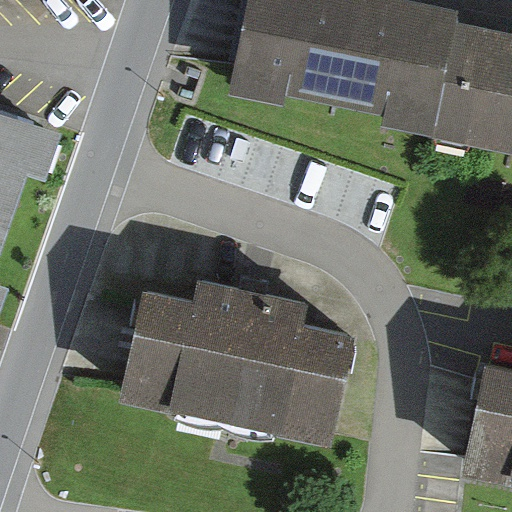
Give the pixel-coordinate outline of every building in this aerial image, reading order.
[(453,19),(352,0),(257,0),(240,89),(432,126),(451,31),(453,19)] [(511,151),(511,42),(451,31),(432,126),(430,136),(511,151)] [(0,208),(27,131),(0,121),(0,208)] [(353,345),(142,304),(122,404),(333,445),(353,345)] [(511,491),(511,384),(469,376),(449,479),(511,491)]
